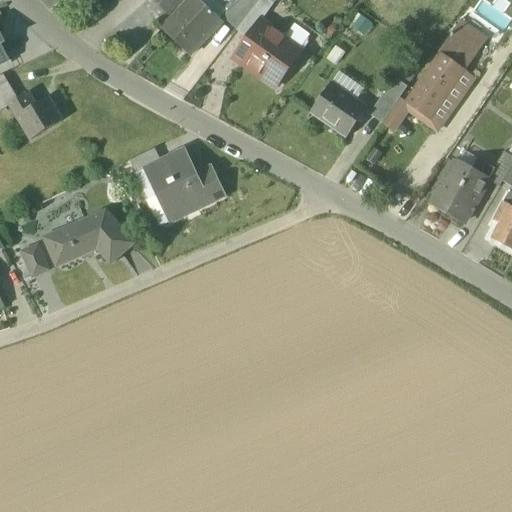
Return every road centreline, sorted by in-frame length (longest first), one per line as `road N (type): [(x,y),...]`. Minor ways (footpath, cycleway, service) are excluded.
road 1 (residential): [(511,299),(151,103),(76,57),(23,0)]
road 2 (track): [(329,199),(0,340)]
